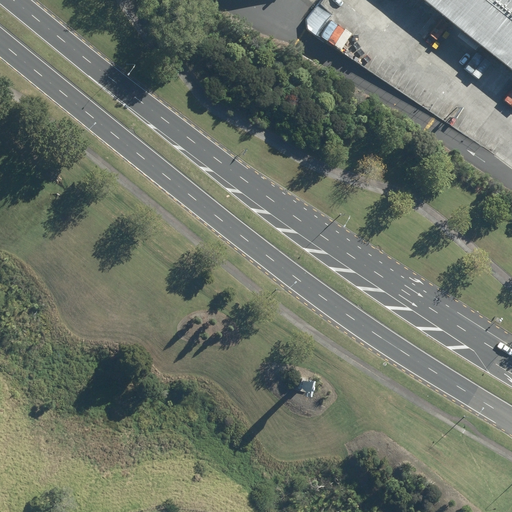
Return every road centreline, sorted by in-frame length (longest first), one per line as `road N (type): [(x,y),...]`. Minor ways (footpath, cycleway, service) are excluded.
road 1 (primary): [(511,416),(290,271),(0,41)]
road 2 (primary): [(16,0),(253,187),(510,359)]
